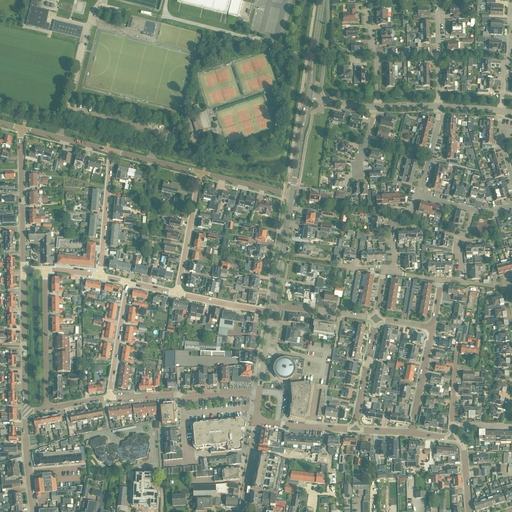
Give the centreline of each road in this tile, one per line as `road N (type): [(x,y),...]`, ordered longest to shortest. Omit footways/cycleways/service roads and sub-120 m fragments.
road 1 (residential): [(511,205),(484,212),(421,193),(439,105)]
road 2 (residential): [(24,411),(22,270)]
road 3 (residential): [(47,408),(45,270)]
road 4 (residential): [(99,276),(110,150)]
road 5 (residential): [(176,294),(201,173)]
